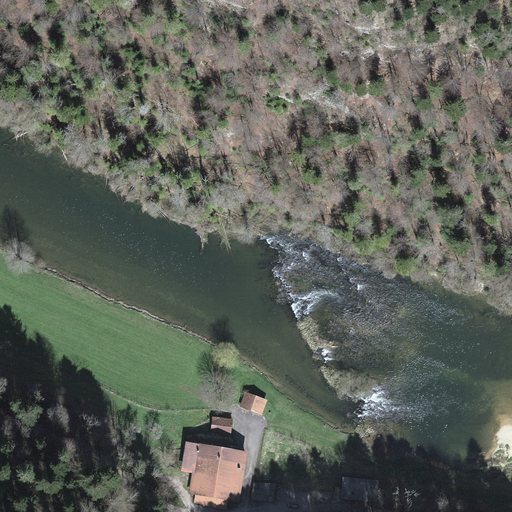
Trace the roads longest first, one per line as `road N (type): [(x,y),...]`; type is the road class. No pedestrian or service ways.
road 1 (track): [(0,376),(92,425),(182,497),(187,511)]
road 2 (unclassified): [(0,416),(93,451),(182,511)]
